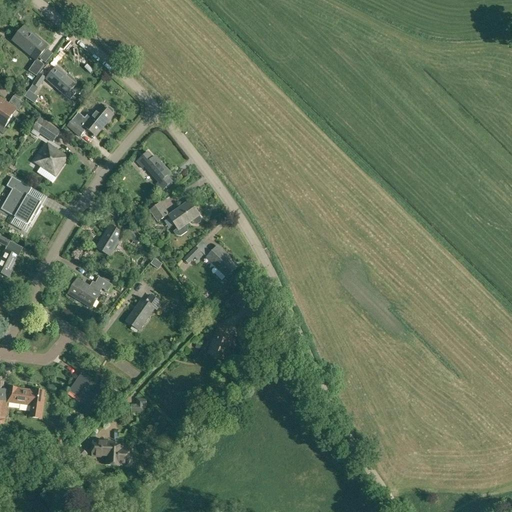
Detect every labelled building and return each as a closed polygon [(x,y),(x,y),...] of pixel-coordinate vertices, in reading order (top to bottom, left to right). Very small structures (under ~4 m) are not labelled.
[(39,58),(48,47),(24,27),(13,40),(23,49),(25,46),(39,58)] [(37,59),(28,71),(36,76),(44,65),(37,59)] [(46,79),(66,96),(76,85),(57,68),(46,79)] [(33,84),(38,88),(46,78),(40,74),(33,84)] [(39,98),(34,94),(29,91),(25,97),(35,104),(39,98)] [(0,131),(3,134),(6,129),(4,128),(16,110),(18,112),(24,103),(13,96),(8,105),(0,99),(0,131)] [(67,127),(80,138),(87,129),(96,137),(114,115),(112,114),(113,112),(113,111),(109,108),(107,108),(106,107),(105,108),(101,105),(92,115),(91,115),(89,115),(86,118),(85,119),(78,114),(67,127)] [(40,134),(53,143),(61,132),(40,118),(32,129),(30,132),(37,137),(40,134)] [(35,163),(55,176),(68,158),(48,144),(35,163)] [(157,184),(163,190),(172,182),(167,176),(170,174),(155,157),(144,166),(159,183),(157,184)] [(42,206),(40,205),(41,202),(28,195),(32,189),(12,177),(12,178),(13,179),(9,187),(7,186),(7,187),(12,190),(1,210),(15,218),(28,225),(34,214),(36,216),(42,206)] [(187,233),(188,227),(187,226),(191,222),(193,225),(197,225),(201,223),(201,218),(199,215),(190,202),(169,216),(178,229),(174,232),(177,236),(181,237),(187,233)] [(150,210),(158,222),(168,215),(160,203),(150,210)] [(96,248),(109,256),(123,234),(110,226),(96,248)] [(126,234),(140,250),(146,245),(132,228),(126,234)] [(0,258),(0,273),(9,278),(19,258),(23,249),(10,242),(11,241),(0,235),(0,243),(6,247),(4,250),(0,258)] [(183,260),(188,264),(201,252),(196,247),(183,260)] [(206,258),(227,277),(238,266),(217,247),(206,258)] [(69,294),(91,308),(100,293),(102,289),(108,292),(112,285),(109,283),(110,281),(103,277),(102,279),(99,277),(95,283),(93,282),(89,287),(77,279),(69,294)] [(239,303),(243,307),(253,297),(244,289),(233,300),(237,305),(239,303)] [(126,322),(139,331),(155,308),(157,310),(162,303),(151,295),(145,302),(142,299),(126,322)] [(209,354),(226,361),(234,340),(221,335),(223,330),(218,327),(213,339),(214,340),(209,354)] [(69,391),(89,406),(102,387),(82,373),(69,391)] [(7,403),(31,406),(30,418),(41,420),(45,392),(35,390),(35,391),(10,387),(7,403)] [(131,405),(131,413),(144,412),(144,407),(147,407),(146,399),(136,399),(136,404),(131,405)] [(58,455),(66,453),(64,439),(55,440),(58,455)] [(105,465),(129,466),(130,447),(112,446),(112,442),(93,441),(92,454),(92,459),(106,460),(105,465)] [(67,458),(70,461),(76,466),(87,455),(79,447),(71,455),(67,458)]
